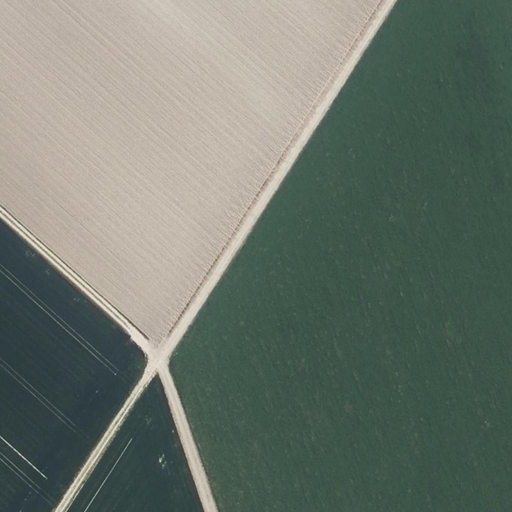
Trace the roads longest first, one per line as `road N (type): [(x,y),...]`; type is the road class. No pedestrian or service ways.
road 1 (track): [(54,511),(380,0)]
road 2 (track): [(0,211),(156,352),(210,511)]
